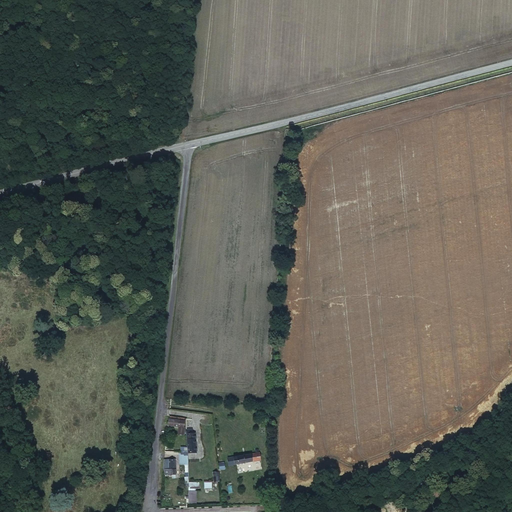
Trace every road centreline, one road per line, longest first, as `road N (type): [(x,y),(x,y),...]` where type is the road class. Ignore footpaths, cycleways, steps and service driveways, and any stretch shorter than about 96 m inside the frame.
road 1 (unclassified): [(147,492),(187,144)]
road 2 (secondary): [(511,62),(187,144)]
road 3 (secondary): [(187,144),(0,193)]
